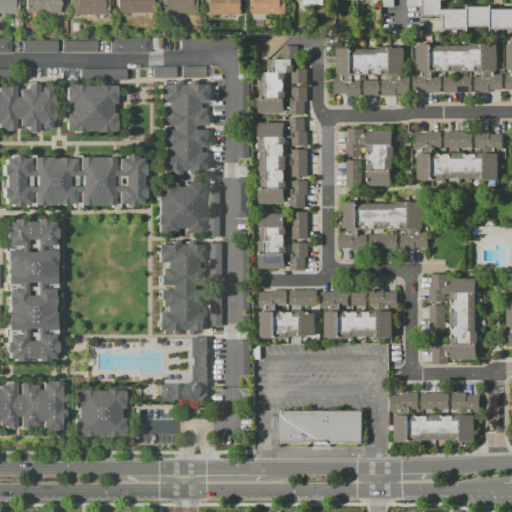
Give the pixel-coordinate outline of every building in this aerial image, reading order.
[(0,13),(0,0),(18,0),(18,13),(0,13)] [(25,13),(25,0),(58,0),(58,13),(25,13)] [(72,15),(72,0),(107,0),(107,15),(72,15)] [(116,13),(116,0),(151,0),(151,13),(116,13)] [(160,13),(160,0),(195,0),(195,13),(160,13)] [(207,15),(207,0),(241,0),(241,14),(207,15)] [(250,14),(249,0),(285,0),(285,14),(265,14),(266,21),(253,21),(253,14),(250,14)] [(422,16),(422,0),(443,0),(443,9),(468,8),(468,6),(492,6),(492,8),(511,8),(511,30),(492,30),(492,27),(469,27),(469,29),(443,30),(443,16),(422,16)] [(0,52),(0,37),(9,37),(9,53),(0,52)] [(108,52),(108,38),(148,38),(147,52),(108,52)] [(178,50),(178,38),(236,38),(237,49),(178,50)] [(20,52),(20,40),(55,40),(56,52),(20,52)] [(61,52),(61,40),(96,40),(96,52),(61,52)] [(413,91),(413,74),(420,74),(420,71),(417,71),(417,45),(470,45),(470,44),(485,43),(485,44),(497,44),(497,70),(495,70),(495,74),(502,74),(502,90),(489,90),(489,93),(475,93),(475,77),(483,77),(483,71),(475,71),(475,72),(464,72),(464,71),(450,71),(450,72),(439,72),(439,71),(431,71),(431,77),(440,77),(440,92),(426,92),(426,90),(413,91)] [(259,113),(259,110),(258,110),(258,103),(260,103),(259,72),(268,72),(268,60),(282,59),(282,46),(298,46),(298,60),(292,60),(293,65),(294,65),(294,69),(307,69),(307,83),(291,83),(291,73),(285,73),(285,80),(284,80),(284,91),(286,91),(286,99),(291,99),(291,87),(307,87),(307,102),(304,102),(304,115),(289,115),(289,110),(285,110),(285,113),(259,113)] [(333,94),(333,78),(340,78),(340,74),(337,74),(337,49),(377,48),(377,47),(391,47),(391,48),(404,48),(405,74),(402,74),(402,78),(409,77),(409,93),(396,94),(396,96),(382,96),(382,80),(390,80),(390,74),(383,74),(383,75),(375,75),(375,74),(369,74),(369,75),(358,76),(358,74),(351,75),(351,80),(360,80),(360,96),(346,96),(346,94),(333,94)] [(151,78),(151,67),(174,66),(174,78),(151,78)] [(180,77),(179,66),(203,66),(203,77),(180,77)] [(0,80),(0,69),(10,69),(11,80),(0,80)] [(78,80),(78,69),(124,69),(124,80),(78,80)] [(444,93),(444,77),(471,77),(471,93),(444,93)] [(237,80),(248,80),(249,123),(237,123),(237,80)] [(364,96),(363,80),(378,80),(378,96),(364,96)] [(193,130),(205,130),(205,140),(203,140),(203,147),(199,147),(199,153),(206,153),(207,170),(193,170),(193,174),(186,174),(186,171),(178,171),(179,174),(172,174),(172,171),(159,171),(159,153),(167,153),(167,147),(162,147),(162,140),(160,140),(160,130),(172,130),(171,125),(160,125),(160,115),(162,115),(162,108),(167,108),(167,103),(159,103),(159,85),(171,85),(171,81),(179,81),(179,85),(186,85),(186,81),(194,81),(194,85),(206,85),(207,95),(206,95),(206,103),(198,103),(198,108),(203,108),(203,115),(205,115),(205,125),(193,125),(193,130)] [(0,87),(3,87),(3,85),(14,85),(14,97),(18,97),(18,89),(26,89),(26,84),(37,83),(37,91),(40,91),(40,86),(50,86),(50,95),(52,95),(52,120),(50,120),(50,129),(40,129),(40,124),(37,124),(37,132),(27,132),(27,126),(18,127),(18,119),(14,119),(14,130),(4,130),(4,128),(0,128),(0,87)] [(65,131),(65,122),(63,122),(62,114),(69,114),(69,104),(65,104),(65,86),(72,86),(72,85),(83,85),(83,86),(96,86),(96,85),(107,85),(107,86),(115,86),(115,97),(114,97),(114,104),(110,104),(110,113),(114,113),(115,131),(107,131),(107,132),(97,132),(97,131),(83,131),(83,132),(73,132),(72,131),(65,131)] [(289,208),(289,200),(285,200),(285,204),(260,204),(259,201),(258,201),(258,191),(260,191),(260,150),(258,150),(258,126),(259,126),(259,123),(285,122),(285,125),(288,125),(288,118),(304,118),(304,131),(306,131),(306,146),(291,146),(291,137),(285,137),(286,189),(291,189),(291,180),(307,180),(307,195),(304,195),(304,208),(289,208)] [(346,156),(346,142),(348,142),(348,129),(364,129),(364,133),(368,133),(368,131),(394,131),(394,158),(392,158),(392,186),(368,186),(368,179),(367,179),(367,145),(362,145),(362,142),(361,142),(361,156),(346,156)] [(417,180),(417,154),(421,154),(421,149),(413,149),(413,134),(426,134),(426,131),(440,131),(440,147),(432,147),(432,153),(484,153),(484,147),(475,147),(475,131),(489,131),(489,134),(502,134),(502,150),(495,150),(495,153),(498,153),(498,179),(445,179),(445,181),(421,181),(421,180),(417,180)] [(444,147),(444,132),(471,131),(471,147),(444,147)] [(237,158),(237,135),(249,135),(249,158),(237,158)] [(291,177),(292,150),(307,150),(307,177),(291,177)] [(50,157),(50,159),(55,158),(66,158),(66,159),(72,158),(72,155),(79,155),(79,157),(110,157),(110,155),(117,155),(117,158),(123,158),(123,156),(134,156),(134,158),(140,158),(140,164),(143,164),(143,175),(140,175),(140,187),(143,187),(143,198),(140,198),(140,204),(134,204),(134,207),(123,207),(123,204),(118,204),(118,207),(110,207),(110,205),(79,205),(79,207),(72,207),(72,204),(66,204),(66,205),(56,205),(56,203),(50,203),(50,205),(34,205),(34,207),(26,207),(26,204),(21,204),(21,207),(10,207),(10,204),(4,204),(4,198),(1,199),(1,165),(4,165),(4,158),(10,158),(10,156),(20,156),(20,158),(26,158),(26,155),(34,155),(34,157),(50,157)] [(346,187),(346,160),(361,160),(362,187),(346,187)] [(234,217),(233,177),(248,177),(249,217),(234,217)] [(184,232),(184,228),(174,228),(174,232),(160,231),(160,221),(156,221),(157,200),(156,200),(156,190),(157,190),(157,182),(174,182),(174,186),(184,186),(184,182),(190,183),(190,182),(201,182),(201,189),(202,189),(202,200),(201,200),(201,214),(202,214),(202,225),(201,225),(201,232),(184,232)] [(207,236),(207,190),(219,190),(219,236),(207,236)] [(338,248),(338,232),(345,232),(345,229),(342,229),(342,203),(396,203),(396,202),(423,202),(423,228),(420,228),(420,232),(428,232),(428,248),(414,248),(414,251),(400,251),(400,234),(409,234),(409,229),(357,229),(357,234),(366,234),(366,251),(351,251),(351,248),(338,248)] [(260,267),(260,264),(259,264),(259,240),(261,240),(261,219),(262,219),(262,212),(285,212),(285,225),(287,225),(287,253),(292,253),(292,242),(308,242),(308,256),(305,256),(305,269),(290,269),(290,264),(286,264),(286,267),(260,267)] [(292,239),(291,212),(307,212),(307,239),(292,239)] [(7,359),(6,353),(4,353),(4,342),(7,342),(7,336),(4,336),(4,328),(5,328),(5,313),(7,313),(7,306),(6,306),(6,296),(7,296),(7,290),(4,290),(4,283),(5,283),(5,252),(4,252),(4,244),(6,244),(6,239),(4,239),(4,228),(7,228),(6,222),(12,222),(12,219),(23,219),(23,222),(35,222),(35,219),(46,219),(46,222),(52,222),(52,228),(55,228),(55,239),(52,239),(52,244),(55,244),(55,252),(54,252),(54,261),(53,261),(53,283),(55,283),(55,290),(52,290),(52,296),(53,296),(53,306),(52,306),(52,312),(53,312),(53,329),(55,329),(55,336),(52,336),(52,342),(55,342),(55,353),(52,353),(52,359),(47,359),(47,361),(35,362),(35,359),(24,359),(24,362),(12,362),(12,359),(7,359)] [(369,235),(397,234),(397,250),(370,251),(369,235)] [(156,330),(156,312),(164,312),(164,306),(160,306),(159,299),(157,299),(157,289),(169,289),(169,285),(157,285),(157,274),(159,274),(159,267),(164,267),(164,262),(156,262),(156,244),(169,244),(169,240),(176,240),(176,244),(183,244),(183,240),(191,240),(191,244),(204,244),(204,255),(204,263),(197,263),(197,268),(201,268),(201,275),(204,275),(204,286),(191,286),(191,289),(203,289),(204,300),(201,300),(201,306),(195,307),(196,312),(203,312),(204,330),(191,330),(192,333),(184,333),(184,330),(176,330),(176,334),(161,334),(161,330),(156,330)] [(209,278),(209,243),(221,243),(221,278),(209,278)] [(237,282),(237,247),(249,247),(249,282),(237,282)] [(432,364),(432,351),(429,351),(429,336),(445,336),(445,345),(451,345),(451,338),(450,338),(450,326),(451,326),(451,312),(450,312),(450,300),(451,300),(451,293),(444,293),(444,302),(429,302),(429,287),(431,287),(431,274),(447,274),(447,281),(451,281),(451,278),(477,278),(477,293),(476,293),(476,332),(478,332),(478,360),(451,360),(451,357),(447,357),(447,364),(432,364)] [(237,324),(237,288),(249,288),(249,324),(237,324)] [(290,305),(290,289),(317,289),(317,305),(290,305)] [(325,338),(325,312),(328,312),(328,308),(320,308),(320,292),(334,292),(334,289),(348,289),(348,305),(339,305),(339,311),(378,311),(378,305),(370,305),(369,289),(384,289),(384,291),(397,291),(397,307),(389,308),(389,311),(392,311),(393,337),(387,337),(387,339),(379,339),(379,336),(353,336),(353,338),(328,338),(325,338)] [(351,305),(351,289),(366,289),(366,305),(351,305)] [(260,338),(260,312),(263,312),(263,306),(259,306),(259,292),(272,292),(272,290),(286,290),(286,305),(275,305),(275,311),(315,311),(315,335),(307,336),(288,336),(288,339),(264,339),(264,338),(260,338)] [(210,326),(209,291),(221,291),(222,325),(210,326)] [(445,333),(429,333),(429,305),(445,305),(445,333)] [(157,401),(157,383),(170,383),(178,382),(186,382),(188,382),(188,365),(188,358),(188,336),(207,336),(207,394),(204,398),(200,399),(200,406),(191,406),(191,402),(179,402),(179,399),(171,400),(171,401),(157,401)] [(237,375),(237,340),(249,340),(249,376),(237,375)] [(0,385),(4,385),(4,383),(14,383),(15,395),(19,394),(18,383),(29,383),(29,385),(36,385),(36,390),(41,390),(41,382),(59,381),(60,394),(63,394),(63,401),(59,402),(59,409),(63,409),(63,416),(59,416),(59,429),(42,429),(41,421),(36,421),(36,426),(29,426),(29,428),(19,428),(19,416),(14,416),(15,428),(4,428),(4,426),(0,426),(0,385)] [(73,436),(72,425),(73,425),(73,418),(77,418),(77,408),(73,408),(73,402),(72,402),(72,391),(80,391),(80,390),(91,390),(91,391),(104,391),(104,390),(115,390),(115,391),(123,391),(123,401),(122,401),(122,408),(118,408),(118,418),(122,418),(122,425),(123,425),(123,436),(115,436),(115,437),(105,437),(104,435),(90,435),(90,437),(81,437),(81,436),(73,436)] [(397,441),(394,441),(394,416),(396,416),(396,412),(389,412),(389,395),(403,395),(403,393),(417,393),(417,409),(409,409),(409,415),(460,415),(460,409),(451,409),(451,393),(466,393),(466,395),(479,395),(479,411),(472,411),(472,415),(474,415),(475,441),(461,441),(461,440),(422,440),(422,442),(397,442),(397,441)] [(420,409),(420,393),(448,393),(448,409),(420,409)] [(204,408),(204,401),(179,400),(179,407),(204,408)] [(279,411),(362,411),(362,443),(279,443),(279,411)]
